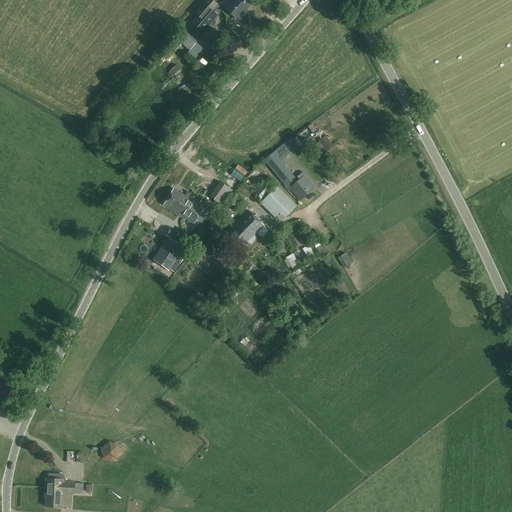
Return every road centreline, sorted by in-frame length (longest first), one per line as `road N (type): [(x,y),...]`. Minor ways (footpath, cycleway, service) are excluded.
road 1 (unclassified): [(4,511),(9,459),(145,186),(305,0)]
road 2 (unclassified): [(511,327),(352,0)]
road 3 (unknown): [(416,128),(302,210)]
